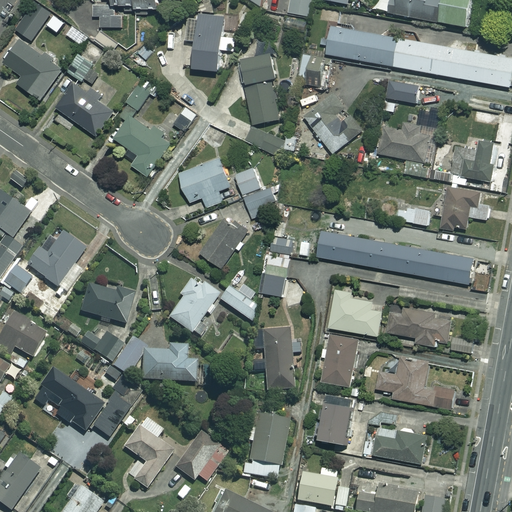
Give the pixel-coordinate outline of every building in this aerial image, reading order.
[(116,0),(117,0),(117,11),(138,12),(138,0),(116,0)] [(164,4),(163,0),(138,0),(138,12),(138,18),(164,18),(164,4)] [(314,0),(294,0),(291,15),(311,19),(314,0)] [(441,26),(446,0),(401,0),(399,0),(393,0),(390,16),(441,26)] [(446,0),(441,26),(470,32),(476,0),(446,0)] [(55,14),(39,2),(19,30),(35,42),(55,14)] [(112,7),(96,8),(96,19),(103,19),(103,30),(127,29),(126,14),(112,15),(112,7)] [(229,20),(202,17),(202,22),(191,21),(189,44),(200,46),(197,74),(224,77),(226,53),(236,54),(237,41),(227,40),(229,20)] [(0,65),(20,37),(10,29),(0,42),(0,65)] [(186,38),(175,29),(167,37),(178,47),(186,38)] [(511,61),(335,30),(330,58),(511,90),(511,61)] [(77,31),(72,39),(85,49),(91,41),(77,31)] [(156,31),(146,41),(161,55),(171,44),(156,31)] [(119,46),(103,35),(97,44),(112,55),(119,46)] [(47,55),(24,39),(6,64),(26,77),(20,85),(45,102),(67,70),(56,62),(58,59),(49,52),(47,55)] [(257,42),(256,58),(268,58),(268,42),(257,42)] [(82,58),(92,66),(103,51),(93,44),(82,58)] [(157,54),(148,46),(139,56),(148,64),(157,54)] [(331,63),(306,57),(300,86),(324,91),(331,63)] [(92,66),(82,58),(70,74),(83,84),(95,68),(92,66)] [(281,83),(276,59),(241,66),(246,89),(249,88),(257,129),(283,124),(275,85),(281,83)] [(151,96),(160,103),(167,95),(145,79),(126,105),(131,108),(123,119),(130,124),(117,142),(142,160),(135,169),(150,180),(173,148),(163,141),(166,136),(156,129),(153,134),(133,120),(151,96)] [(412,87),(397,84),(395,94),(410,96),(412,87)] [(119,114),(78,85),(59,111),(100,140),(119,114)] [(366,134),(338,97),(307,120),(335,157),(366,134)] [(198,118),(189,111),(177,127),(187,134),(198,118)] [(254,128),(236,118),(231,127),(249,137),(254,128)] [(387,130),(381,157),(409,163),(406,174),(425,178),(434,137),(422,135),(423,127),(407,124),(405,134),(387,130)] [(286,143),(256,131),(250,145),(279,158),(286,143)] [(481,151),(459,147),(455,175),(435,172),(433,183),(469,188),(470,181),(495,185),(501,148),(482,146),(481,151)] [(238,201),(223,162),(182,178),(192,205),(206,200),(210,212),(238,201)] [(12,171),(3,166),(0,171),(0,189),(12,171)] [(28,168),(16,171),(20,188),(32,185),(28,168)] [(265,193),(256,171),(238,178),(255,221),(282,211),(274,190),(265,193)] [(34,214),(0,189),(0,227),(16,239),(34,214)] [(443,233),(468,237),(471,221),(492,225),(495,209),(482,207),(484,193),(463,190),(463,193),(451,191),(443,233)] [(434,215),(402,208),(399,222),(431,229),(434,215)] [(250,236),(229,220),(203,256),(223,272),(250,236)] [(90,249),(62,229),(47,249),(45,247),(31,266),(62,288),(90,249)] [(478,263),(325,235),(320,260),(473,288),(478,263)] [(0,282),(25,247),(10,237),(0,250),(0,282)] [(305,242),(276,238),(274,255),(302,259),(305,242)] [(315,247),(307,246),(306,259),(314,260),(315,247)] [(293,262),(273,258),(269,277),(290,281),(293,262)] [(38,279),(21,267),(8,285),(25,298),(38,279)] [(204,322),(223,296),(207,284),(204,287),(195,281),(184,296),(188,298),(174,318),(205,340),(213,329),(204,322)] [(118,292),(92,285),(84,313),(130,325),(139,292),(119,286),(118,292)] [(263,309),(233,288),(224,301),(254,322),(263,309)] [(354,296),(338,293),(332,331),(380,339),(386,307),(353,301),(354,296)] [(419,342),(419,347),(438,350),(439,346),(451,348),(455,324),(437,321),(438,317),(395,309),(390,336),(419,342)] [(290,325),(289,315),(274,317),(275,327),(290,325)] [(52,337),(17,316),(0,344),(0,350),(14,358),(20,348),(38,359),(52,337)] [(87,329),(78,322),(71,332),(80,339),(87,329)] [(298,391),(297,331),(284,331),(284,328),(257,329),(257,350),(269,350),(269,363),(258,364),(258,371),(270,371),(270,391),(298,391)] [(127,343),(111,333),(106,340),(93,332),(86,343),(115,362),(127,343)] [(476,342),(457,338),(454,354),(473,358),(476,342)] [(362,344),(333,339),(330,352),(326,351),(324,361),(328,362),(324,385),(352,391),(362,344)] [(148,350),(132,342),(119,368),(135,376),(148,350)] [(193,347),(174,346),(174,352),(148,351),(147,380),(201,383),(202,361),(193,361),(193,347)] [(0,382),(3,384),(14,367),(0,358),(0,382)] [(433,366),(399,360),(397,369),(401,370),(400,378),(382,375),(379,393),(397,396),(396,402),(453,413),(457,392),(438,388),(437,395),(428,393),(433,366)] [(125,375),(114,366),(108,374),(119,382),(125,375)] [(109,405),(57,368),(45,386),(68,403),(59,414),(73,424),(75,422),(89,432),(109,405)] [(0,412),(5,417),(18,399),(7,391),(0,400),(0,412)] [(330,415),(326,414),(324,424),(327,425),(323,446),(350,452),(359,406),(333,400),(330,415)] [(121,410),(112,404),(97,426),(106,432),(121,410)] [(282,480),(294,422),(256,414),(250,441),(258,443),(253,465),(249,464),(247,473),(282,480)] [(176,439),(159,427),(140,456),(150,463),(139,481),(152,490),(179,451),(171,446),(176,439)] [(10,436),(0,428),(0,442),(3,445),(10,436)] [(430,439),(381,430),(376,457),(425,466),(430,439)] [(232,452),(205,432),(179,468),(197,481),(201,476),(211,483),(232,452)] [(47,472),(20,451),(8,467),(13,471),(0,487),(0,499),(17,511),(47,472)] [(98,463),(92,458),(83,471),(89,476),(98,463)] [(342,473),(325,470),(324,477),(307,474),(302,502),(349,510),(352,490),(340,488),(342,473)] [(101,511),(108,502),(87,488),(86,490),(79,485),(71,497),(76,501),(68,511),(101,511)] [(418,511),(423,493),(383,486),(381,496),(363,493),(360,511),(362,511),(418,511)] [(270,511),(232,494),(223,511),(270,511)] [(445,511),(448,501),(429,496),(424,511),(445,511)]
